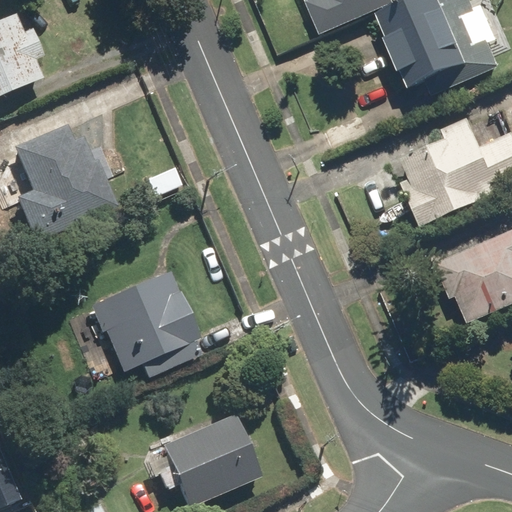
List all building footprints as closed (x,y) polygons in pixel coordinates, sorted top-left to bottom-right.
[(321,0),(322,2),(310,7),(321,36),(414,0),(321,0)] [(425,0),(380,18),(415,104),(483,76),(502,68),(474,0),(425,0)] [(0,22),(0,99),(41,82),(13,17),(0,22)] [(363,113),(325,130),(335,154),(373,137),(363,113)] [(511,123),(508,126),(511,134),(484,146),(472,120),(442,133),(446,142),(402,161),(409,179),(402,182),(423,230),(511,191),(511,123)] [(5,182),(31,245),(110,214),(84,150),(5,182)] [(511,233),(442,267),(473,330),(511,311),(511,233)] [(100,354),(112,348),(125,376),(202,340),(170,271),(93,306),(103,327),(91,333),(100,354)] [(237,416),(161,448),(188,511),(264,479),(237,416)] [(0,442),(0,511),(25,501),(0,442)] [(99,511),(94,501),(74,511),(99,511)]
